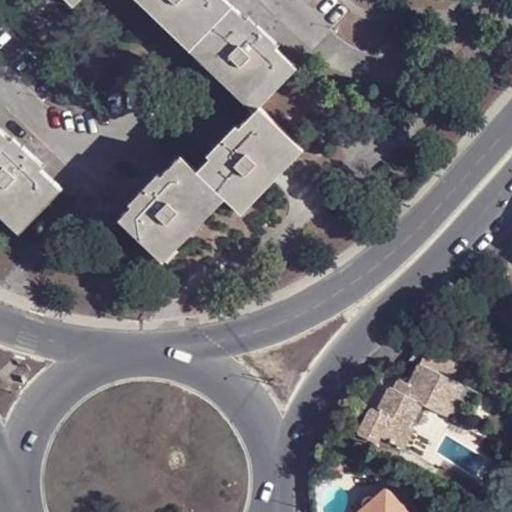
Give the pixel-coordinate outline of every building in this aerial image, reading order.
[(83,0),(53,0),(69,15),(83,0)] [(268,103),(276,95),(302,70),(227,0),(125,0),(155,30),(244,119),(248,122),(251,119),(268,103)] [(297,161),(251,119),(248,122),(193,182),(219,208),(226,214),(233,206),(244,215),(297,161)] [(0,228),(13,241),(55,198),(36,178),(39,175),(20,156),(17,159),(0,141),(0,228)] [(135,208),(121,223),(163,264),(219,208),(193,182),(177,166),(156,187),(152,183),(131,204),(135,208)] [(236,224),(244,215),(233,206),(226,214),(236,224)] [(163,264),(121,223),(114,230),(157,270),(163,264)] [(486,393),(420,363),(411,383),(406,394),(394,388),(390,386),(378,412),(372,409),(360,432),(381,441),(383,434),(420,451),(437,413),(463,425),(472,409),(477,412),(486,393)] [(394,388),(406,394),(411,383),(400,378),(394,388)] [(411,511),(377,472),(364,484),(374,495),(355,511),(411,511)]
